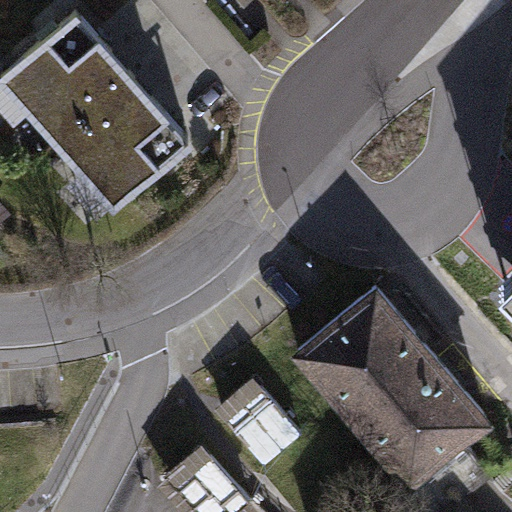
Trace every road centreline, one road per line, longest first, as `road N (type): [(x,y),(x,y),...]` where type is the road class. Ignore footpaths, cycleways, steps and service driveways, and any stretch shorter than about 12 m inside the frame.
road 1 (residential): [(0,325),(53,322),(142,296),(296,173)]
road 2 (residential): [(179,0),(251,84),(298,124)]
road 3 (residential): [(417,0),(298,124)]
